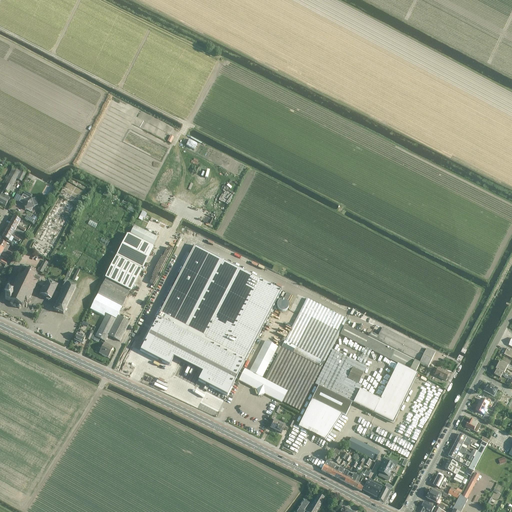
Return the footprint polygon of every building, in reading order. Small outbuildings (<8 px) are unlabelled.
[(194,149),(197,143),(189,139),(186,144),(194,149)] [(12,187),(21,171),(13,167),(5,183),(6,184),(3,190),(8,193),(9,190),(12,192),(15,188),(12,187)] [(21,182),(26,173),(21,171),(17,179),(21,182)] [(0,195),(0,203),(5,207),(8,202),(10,198),(1,194),(0,195)] [(23,195),(19,202),(24,204),(25,206),(24,207),(25,210),(26,210),(30,212),(33,208),(34,207),(33,206),(37,205),(35,198),(31,199),(30,199),(23,195)] [(142,210),(131,232),(154,244),(165,222),(142,210)] [(14,217),(11,222),(18,226),(19,223),(21,224),(22,222),(14,217)] [(8,227),(17,232),(18,230),(16,229),(18,226),(11,222),(8,227)] [(8,227),(5,232),(12,236),(13,233),(15,234),(17,232),(8,227)] [(9,241),(12,236),(5,232),(2,237),(9,241)] [(129,235),(90,310),(105,317),(95,337),(93,336),(91,339),(94,341),(96,337),(105,342),(108,336),(110,337),(120,342),(130,322),(117,316),(152,247),(129,235)] [(195,246),(156,320),(140,351),(169,366),(174,358),(202,373),(198,381),(227,396),(236,379),(239,381),(256,390),(258,397),(265,394),(282,403),(282,402),(299,411),(321,368),(324,362),(347,320),(307,299),(281,347),(265,380),(250,372),(242,368),(282,291),(195,246)] [(11,291),(9,290),(8,293),(7,293),(4,299),(10,302),(9,303),(10,305),(11,305),(12,306),(13,307),(14,308),(15,308),(16,309),(17,309),(18,308),(19,309),(21,309),(22,307),(23,307),(24,307),(24,306),(26,307),(26,306),(28,307),(29,305),(27,304),(27,303),(29,304),(30,303),(31,302),(30,300),(32,295),(32,294),(33,295),(33,294),(32,294),(33,293),(34,293),(35,291),(34,290),(35,289),(35,288),(37,284),(43,287),(45,283),(42,281),(43,278),(40,277),(42,273),(48,263),(43,260),(39,268),(38,268),(36,272),(35,271),(36,271),(35,270),(30,268),(29,268),(30,267),(29,267),(30,266),(28,265),(28,266),(25,265),(23,268),(22,267),(20,268),(16,275),(18,276),(16,279),(16,280),(15,281),(13,283),(14,284),(14,285),(13,285),(14,286),(11,291)] [(67,281),(70,275),(74,266),(71,265),(60,288),(62,289),(73,294),(76,287),(69,284),(70,283),(67,281)] [(46,281),(45,283),(43,287),(39,295),(45,298),(46,300),(48,301),(51,300),(58,286),(57,285),(57,284),(52,281),(51,283),(48,281),(47,282),(46,281)] [(73,294),(62,289),(60,294),(61,294),(54,310),(63,314),(73,294)] [(290,304),(282,298),(276,306),(283,312),(290,304)] [(344,326),(340,335),(415,373),(420,364),(428,368),(435,354),(382,328),(378,337),(370,333),(368,338),(344,326)] [(82,332),(79,331),(77,334),(77,333),(74,341),(75,341),(74,342),(78,344),(78,342),(82,344),(85,337),(81,335),(82,332)] [(278,347),(265,341),(250,372),(262,378),(278,347)] [(114,347),(113,347),(105,342),(99,353),(108,358),(114,347)] [(361,386),(358,384),(366,367),(332,350),(315,384),(318,386),(312,400),(345,417),(352,403),(353,403),(359,390),(361,386)] [(496,370),(497,370),(504,374),(507,368),(511,371),(511,366),(508,365),(501,361),(496,370)] [(380,400),(359,390),(353,403),(393,423),(417,374),(397,364),(380,400)] [(445,381),(449,374),(438,368),(434,376),(445,381)] [(504,374),(497,370),(495,375),(500,378),(502,375),(504,376),(504,378),(506,379),(507,378),(509,376),(504,374)] [(504,389),(492,383),(491,386),(488,385),(487,388),(486,388),(484,391),(485,391),(485,392),(491,396),(494,398),(496,394),(498,390),(502,392),(504,389)] [(479,405),(478,405),(486,409),(488,406),(491,408),(493,403),(486,399),(485,402),(481,400),(480,402),(479,402),(478,404),(479,405)] [(342,415),(312,400),(298,427),(325,440),(342,415)] [(486,409),(478,405),(476,410),(483,415),(483,414),(485,415),(487,413),(485,412),(486,409)] [(270,428),(276,431),(280,423),(281,420),(281,421),(283,417),(280,416),(278,419),(277,422),(274,420),(270,428)] [(478,423),(471,420),(468,425),(467,426),(467,427),(467,428),(474,432),(477,433),(479,429),(476,428),(477,427),(480,428),(481,425),(478,424),(478,423)] [(280,423),(276,431),(281,434),(284,429),(286,430),(288,427),(285,426),(286,426),(280,423)] [(458,439),(469,445),(471,446),(472,443),(469,441),(469,442),(465,440),(466,438),(460,435),(458,439)] [(346,446),(372,460),(375,461),(380,452),(351,437),(346,446)] [(455,443),(462,447),(463,445),(468,448),(469,445),(458,439),(455,443)] [(486,444),(482,442),(480,446),(474,459),(469,468),(473,470),(486,444)] [(464,454),(466,451),(461,448),(462,447),(455,443),(453,448),(464,454)] [(336,448),(333,452),(330,457),(334,460),(337,454),(338,455),(340,451),(336,448)] [(459,462),(461,457),(457,455),(451,452),(448,456),(455,460),(459,462)] [(383,463),(382,466),(391,471),(392,468),(394,469),(397,464),(388,459),(386,462),(384,461),(383,463)] [(326,461),(321,471),(325,474),(331,464),(329,463),(330,461),(327,460),(326,461)] [(457,468),(458,465),(449,460),(445,469),(454,473),(456,469),(456,468),(455,468),(456,467),(457,468)] [(325,474),(330,476),(335,466),(331,464),(325,474)] [(330,476),(334,478),(339,468),(335,466),(330,476)] [(381,472),(379,476),(388,481),(391,475),(389,474),(391,471),(382,466),(380,469),(379,471),(381,472)] [(338,481),(339,480),(344,470),(339,468),(334,478),(338,481)] [(344,483),(349,473),(344,471),(344,470),(339,480),(344,483)] [(349,473),(344,483),(348,485),(353,475),(349,473)] [(461,511),(468,500),(467,499),(480,475),(475,473),(463,496),(461,495),(460,496),(453,510),(454,510),(452,511),(461,511)] [(353,474),(353,475),(348,485),(352,487),(358,477),(353,474)] [(454,480),(461,484),(464,478),(456,475),(454,480)] [(445,487),(446,484),(447,483),(444,482),(445,479),(438,476),(433,485),(440,489),(442,486),(445,487)] [(358,477),(352,487),(356,490),(360,483),(358,482),(361,478),(360,478),(358,477)] [(361,492),(364,485),(362,484),(363,481),(364,481),(366,478),(363,477),(360,483),(356,490),(361,492)] [(363,490),(367,493),(372,483),(368,481),(363,490)] [(372,483),(367,493),(376,497),(381,487),(372,483)] [(383,488),(378,499),(382,502),(388,491),(389,492),(390,490),(385,487),(384,489),(383,488)] [(460,493),(456,491),(451,488),(448,494),(457,499),(460,493)] [(431,490),(429,494),(439,499),(442,495),(431,490)] [(307,511),(316,511),(325,498),(318,494),(307,511)] [(439,499),(429,494),(427,498),(437,504),(439,499)] [(304,500),(299,508),(301,509),(304,510),(309,503),(304,500)] [(427,511),(428,511),(432,511),(435,507),(425,502),(419,511),(427,511)]
